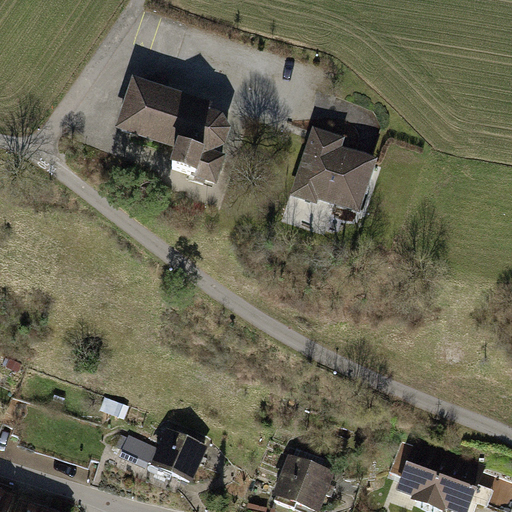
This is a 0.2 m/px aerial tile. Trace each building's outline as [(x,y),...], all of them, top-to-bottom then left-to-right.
[(210,101),(128,79),(116,125),(170,140),(163,161),(195,171),(202,145),(215,148),(225,141),(230,126),(222,113),(209,110),(210,101)] [(345,138),(309,130),(294,198),(362,214),(375,157),(342,149),(345,138)] [(200,449),(160,435),(145,475),(185,489),(200,449)] [(457,511),(472,468),(403,445),(387,493),(443,511),(457,511)] [(286,460),(270,503),(296,511),(319,511),(332,476),(286,460)] [(0,511),(5,511),(9,500),(0,497),(0,511)]
